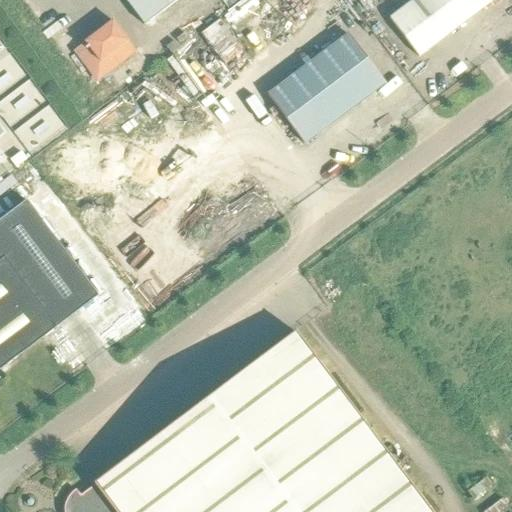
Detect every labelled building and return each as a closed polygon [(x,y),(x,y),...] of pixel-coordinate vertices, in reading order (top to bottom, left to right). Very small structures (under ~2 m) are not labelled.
[(178,0),(124,0),(144,26),(178,0)] [(495,0),(414,0),(389,20),(418,59),(495,0)] [(127,41),(112,22),(83,43),(83,44),(74,51),(81,60),(90,53),(98,63),(127,41)] [(304,146),(384,85),(348,36),(267,97),(304,146)] [(21,154),(10,162),(16,169),(26,161),(21,154)] [(26,202),(0,220),(0,370),(98,298),(26,202)] [(428,511),(293,334),(94,484),(89,486),(91,489),(79,498),(75,492),(69,497),(64,510),(64,511),(428,511)]
